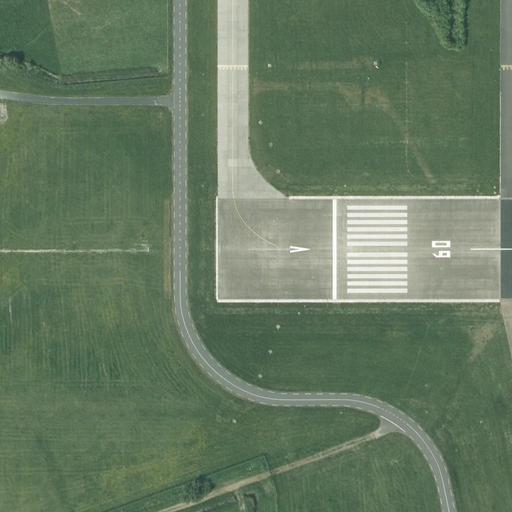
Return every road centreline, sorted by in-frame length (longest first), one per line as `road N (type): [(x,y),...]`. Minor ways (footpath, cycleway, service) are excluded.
road 1 (unclassified): [(179,0),(179,297),(192,342),(218,375),(260,397),(353,400),(388,411),(434,458),(448,511)]
road 2 (track): [(165,511),(378,434)]
